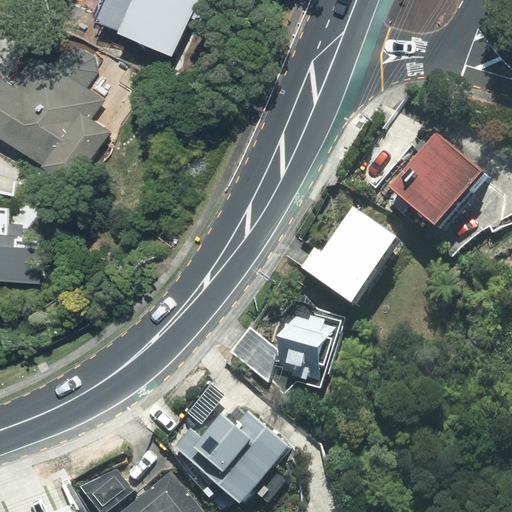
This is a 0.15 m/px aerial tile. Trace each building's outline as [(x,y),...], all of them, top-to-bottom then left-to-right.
[(210,0),(209,0),(125,0),(109,29),(143,49),(157,23),(192,32),(210,0)] [(80,115),(5,84),(0,91),(0,135),(53,166),(80,115)] [(493,185),(443,142),(396,196),(446,239),(493,185)] [(15,208),(0,206),(0,280),(52,284),(55,241),(28,238),(29,223),(14,222),(15,208)] [(321,255),(306,276),(362,316),(408,251),(358,216),(327,260),(321,255)] [(237,354),(271,383),(320,400),(344,329),(296,312),(282,352),(257,330),(237,354)] [(200,427),(180,451),(249,511),(263,496),(273,505),(296,479),(282,466),(294,452),(243,407),(215,440),(200,427)] [(117,511),(137,495),(114,470),(87,493),(103,511),(117,511)] [(205,511),(177,474),(127,511),(205,511)]
